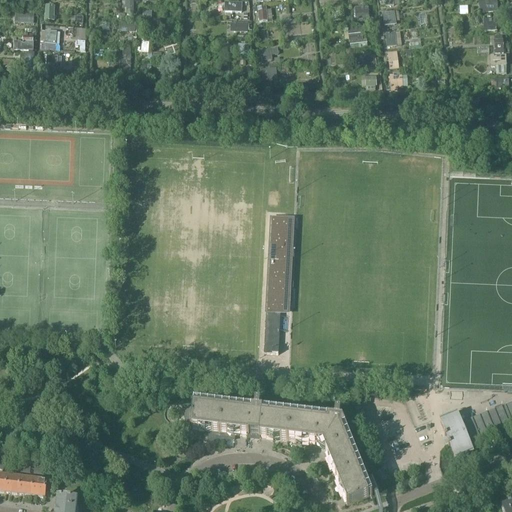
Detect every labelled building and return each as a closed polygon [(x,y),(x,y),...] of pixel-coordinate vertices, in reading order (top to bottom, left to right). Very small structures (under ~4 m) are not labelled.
[(122,0),(122,9),(124,9),(124,15),(125,15),(126,15),(134,15),(133,0),(122,0)] [(379,0),(380,3),(383,3),(383,4),(385,4),(386,8),(394,7),(393,0),(379,0)] [(492,0),(479,1),(478,6),(481,14),(497,12),(497,4),(496,0),(492,0)] [(225,4),(224,12),(227,12),(227,13),(242,14),(242,4),(228,3),(228,4),(225,4)] [(45,6),(45,22),(54,22),(55,6),(45,6)] [(363,7),(354,8),(356,23),(361,23),(369,22),(368,7),(363,7)] [(257,9),(254,9),(254,13),(258,13),(259,23),(268,22),(266,8),(257,9)] [(143,12),(142,21),(151,21),(152,13),(143,12)] [(387,14),(382,14),(384,27),(396,26),(394,13),(387,14)] [(19,15),(18,24),(33,25),(34,16),(19,15)] [(496,19),(483,20),(484,33),(497,32),(496,25),(498,25),(498,20),(496,20),(496,19)] [(120,24),(120,33),(135,33),(135,24),(120,24)] [(233,25),(233,33),(247,33),(247,25),(233,25)] [(361,30),(348,32),(349,41),(362,39),(361,30)] [(45,32),(44,45),(56,46),(57,33),(45,32)] [(390,34),(385,35),(387,49),(396,48),(394,34),(390,34)] [(143,37),(142,54),(149,55),(150,38),(143,37)] [(504,40),(494,41),(494,55),(503,55),(503,43),(504,43),(504,40)] [(15,42),(14,52),(23,52),(33,52),(34,43),(15,42)] [(236,45),(236,56),(238,56),(248,56),(249,54),(251,54),(251,50),(249,50),(249,45),(238,45),(236,45)] [(119,56),(118,73),(122,73),(131,73),(131,56),(131,55),(131,50),(123,49),(122,57),(119,56)] [(262,51),(260,51),(261,56),(263,56),(263,62),(272,61),(272,56),(278,56),(278,49),(271,50),(262,51)] [(20,55),(20,67),(24,67),(34,68),(34,55),(24,54),(24,55),(20,55)] [(397,55),(388,57),(389,71),(392,71),(399,70),(398,67),(398,65),(397,57),(397,55)] [(45,57),(45,60),(46,60),(46,68),(57,69),(61,69),(61,58),(58,58),(58,57),(47,56),(47,57),(45,57)] [(506,56),(490,57),(490,68),(495,68),(506,67),(506,56)] [(374,57),(363,57),(364,70),(376,70),(374,57)] [(4,61),(3,72),(12,73),(13,61),(4,61)] [(141,72),(140,77),(151,77),(152,68),(142,68),(142,72),(141,72)] [(262,69),(258,70),(260,85),(262,85),(261,81),(262,81),(262,83),(277,81),(276,69),(262,71),(262,69)] [(390,84),(389,84),(389,89),(390,89),(391,89),(391,93),(393,92),(398,92),(398,89),(403,89),(403,88),(403,77),(402,77),(395,77),(394,76),(390,76),(390,78),(391,84),(390,84)] [(369,77),(365,78),(365,87),(376,87),(376,77),(375,77),(369,77)] [(508,80),(493,80),(493,89),(508,89),(508,80)] [(278,356),(285,240),(286,220),(271,219),(264,355),(278,356)] [(472,452),(469,445),(511,427),(511,403),(461,424),(458,416),(440,423),(445,435),(444,436),(449,448),(450,447),(455,459),(472,452)] [(252,411),(194,404),(193,410),(185,409),(185,423),(191,424),(191,431),(199,432),(205,433),(204,442),(234,441),(235,436),(248,438),(309,445),(317,446),(321,449),(325,452),(330,466),(344,499),(347,507),(372,497),(342,422),(340,421),(341,415),(335,414),(335,420),(262,412),(260,412),(260,406),(255,405),(255,411),(252,411)] [(7,477),(5,494),(18,495),(20,479),(7,477)] [(34,481),(20,479),(18,495),(32,497),(34,481)] [(47,482),(34,481),(32,497),(45,499),(45,497),(47,482)] [(58,499),(56,511),(75,511),(77,501),(76,501),(77,498),(66,497),(66,500),(58,499)] [(500,507),(501,511),(511,511),(511,505),(511,506),(510,502),(500,507)]
